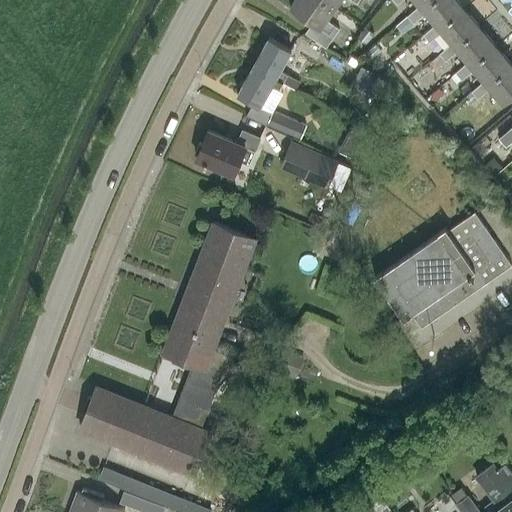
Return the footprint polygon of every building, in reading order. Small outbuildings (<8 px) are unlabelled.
[(305,32),(326,46),(339,28),(327,19),(339,0),(294,0),(290,6),(313,22),(305,32)] [(436,23),(438,25),(462,5),(458,0),(429,0),(422,7),(420,4),(407,15),(395,24),(402,32),(413,22),(426,11),(436,23)] [(436,23),(423,34),(429,41),(442,30),(452,42),(454,44),(479,24),(462,5),(438,25),(436,23)] [(454,44),(452,42),(432,59),(438,66),(458,49),(468,61),(470,63),(495,43),(479,24),(454,44)] [(366,43),(374,32),(365,25),(356,35),(366,43)] [(283,81),(287,73),(280,69),(291,49),(269,36),(254,64),(283,81)] [(315,62),(322,51),(301,39),(295,51),(315,62)] [(484,80),(486,82),(511,62),(495,43),(470,63),(468,61),(456,71),(462,78),(474,68),(484,80)] [(478,97),(490,87),(503,102),(511,94),(511,63),(511,62),(486,82),(484,80),(472,90),(478,97)] [(253,101),(246,114),(266,124),(267,123),(300,137),(307,123),(273,109),(272,111),(260,105),(272,85),(279,89),(283,81),(254,64),(238,93),(253,101)] [(361,66),(352,84),(375,96),(385,78),(361,66)] [(287,73),(283,81),(298,89),(302,81),(287,73)] [(366,128),(353,121),(338,149),(351,156),(366,128)] [(511,125),(499,137),(506,145),(511,140),(511,125)] [(237,142),(208,129),(203,143),(200,142),(195,152),(198,153),(197,156),(234,172),(240,159),(249,163),(261,137),(243,129),(237,142)] [(291,139),(280,166),(328,186),(329,184),(339,161),(340,159),(291,139)] [(448,230),(446,226),(375,276),(404,318),(412,312),(422,326),(511,263),(475,211),(448,230)] [(319,215),(316,223),(324,227),(328,218),(319,215)] [(164,351),(193,363),(173,413),(96,385),(92,397),(88,395),(81,414),(85,415),(80,426),(195,472),(211,431),(200,427),(229,355),(214,349),(255,237),(214,221),(164,351)] [(296,375),(303,356),(290,351),(289,354),(280,350),(273,366),(296,375)] [(511,511),(511,470),(506,463),(499,467),(498,466),(497,467),(493,462),(477,475),(495,499),(487,505),(491,511),(511,511)] [(105,494),(83,486),(81,491),(78,490),(69,511),(123,511),(125,508),(103,499),(105,494)] [(458,502),(457,503),(463,511),(481,511),(463,487),(452,494),(458,502)] [(120,501),(148,511),(162,511),(165,505),(154,501),(124,490),(120,501)]
